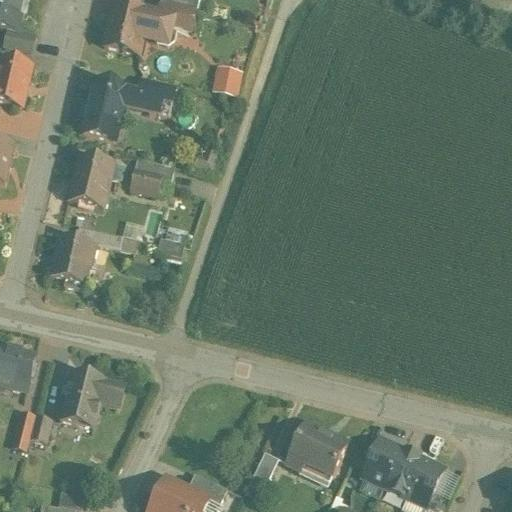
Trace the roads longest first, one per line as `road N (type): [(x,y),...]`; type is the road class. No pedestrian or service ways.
road 1 (residential): [(177,356),(173,339),(288,0)]
road 2 (residential): [(500,437),(177,356)]
road 3 (residential): [(6,315),(65,69),(64,24)]
road 4 (residential): [(6,315),(177,356)]
road 5 (residential): [(177,356),(177,380),(119,511)]
